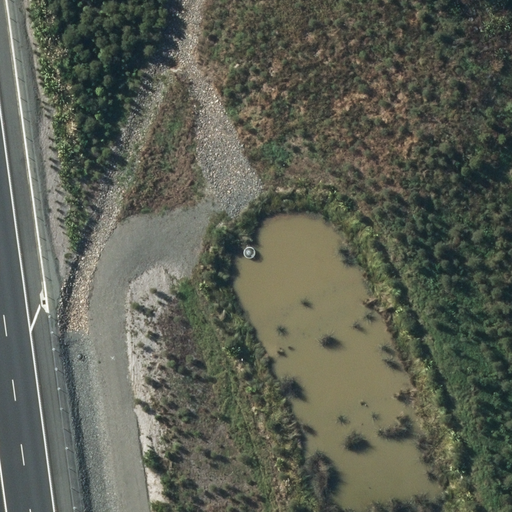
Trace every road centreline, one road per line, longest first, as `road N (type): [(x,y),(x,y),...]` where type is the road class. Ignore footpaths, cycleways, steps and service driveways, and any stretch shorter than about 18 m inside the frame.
road 1 (track): [(133,511),(100,295),(119,255),(150,236),(203,230)]
road 2 (motorway): [(0,269),(32,511)]
